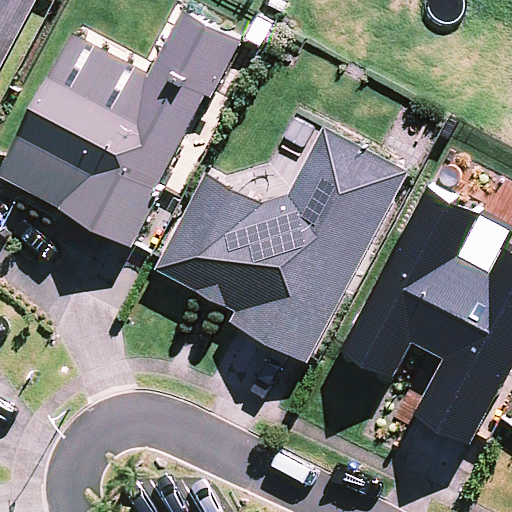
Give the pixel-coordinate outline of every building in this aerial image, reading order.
[(0,0),(0,80),(43,0),(0,0)] [(140,244),(247,43),(189,12),(156,75),(79,35),(4,176),(68,210),(139,247),(140,244)] [(392,137),(420,152),(432,130),(404,115),(392,137)] [(313,365),(414,174),(330,129),(294,196),(270,203),(213,173),(167,259),(161,270),(242,313),(236,324),(313,365)] [(480,442),(511,380),(511,251),(508,249),(494,275),(464,259),(487,215),(434,188),(347,352),(399,379),(418,343),(450,360),(422,412),(480,442)]
